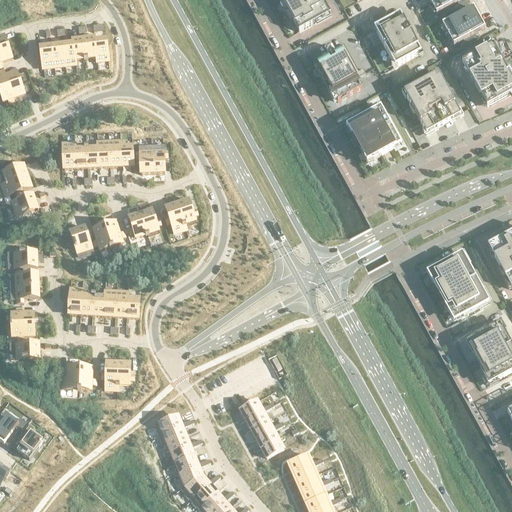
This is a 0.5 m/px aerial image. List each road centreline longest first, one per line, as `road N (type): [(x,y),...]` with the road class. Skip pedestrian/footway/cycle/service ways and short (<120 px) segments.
road 1 (secondary): [(145,0),(296,276)]
road 2 (secondary): [(318,264),(172,0)]
road 3 (secondary): [(452,511),(325,280)]
road 4 (secondary): [(305,294),(428,511)]
road 5 (residential): [(367,198),(256,0)]
road 6 (residential): [(124,92),(127,54),(110,7),(85,23),(26,29),(35,68)]
road 7 (tertiary): [(511,172),(318,264)]
road 8 (unclassified): [(156,339),(164,302),(208,271),(219,252),(222,203),(208,171)]
road 9 (residential): [(481,408),(391,245)]
road 10 (residential): [(208,171),(156,194),(69,197),(52,192),(42,175)]
road 11 (residential): [(169,365),(198,406),(221,463),(260,511)]
road 12 (residential): [(54,270),(62,347),(156,339)]
road 13 (residential): [(367,198),(511,131)]
road 14 (unclassified): [(124,92),(0,143)]
road 15 (tertiary): [(391,245),(511,187)]
road 16 (unclassified): [(296,276),(258,295),(188,351)]
road 17 (unclassified): [(188,351),(214,346),(305,294)]
road 18 (unclassified): [(208,171),(171,113),(124,92)]
